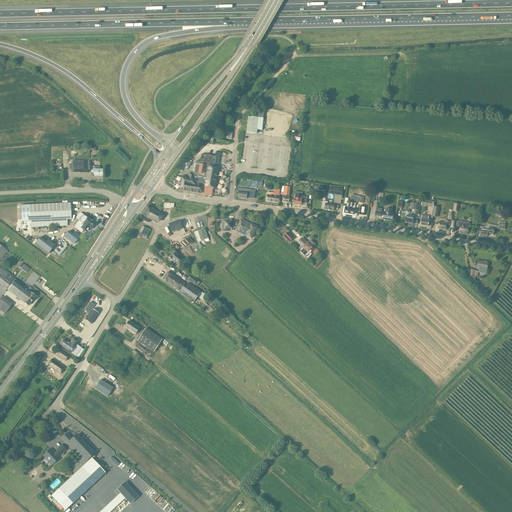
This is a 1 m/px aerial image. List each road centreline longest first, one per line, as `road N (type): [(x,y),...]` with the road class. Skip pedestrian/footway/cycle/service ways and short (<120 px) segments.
road 1 (motorway): [(511,2),(0,14)]
road 2 (unclassified): [(511,250),(230,203)]
road 3 (motorway): [(229,21),(511,15)]
road 4 (motorway): [(0,26),(229,21)]
road 5 (motorway): [(168,145),(127,104),(125,65),(147,40),(229,21)]
road 6 (motorway): [(0,44),(66,72),(161,155)]
road 7 (secondary): [(0,393),(83,279)]
road 8 (secondary): [(174,157),(248,44)]
road 9 (unclassified): [(0,194),(96,191),(128,204)]
road 10 (secondary): [(248,44),(168,145)]
road 11 (residential): [(53,411),(117,302)]
